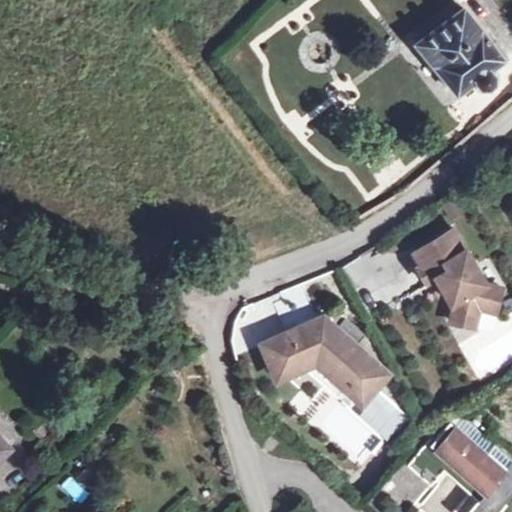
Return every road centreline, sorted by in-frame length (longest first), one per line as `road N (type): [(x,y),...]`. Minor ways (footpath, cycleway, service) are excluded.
road 1 (unclassified): [(511,123),(414,206),(207,310)]
road 2 (unclassified): [(207,310),(0,263)]
road 3 (residential): [(263,511),(241,461),(207,310)]
